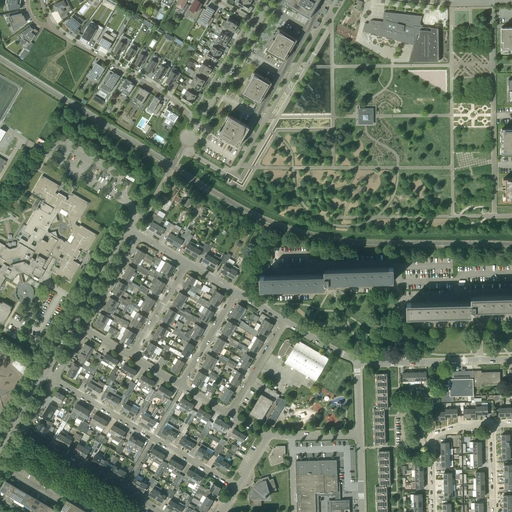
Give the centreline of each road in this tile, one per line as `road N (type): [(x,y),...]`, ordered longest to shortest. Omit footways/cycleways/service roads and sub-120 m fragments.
road 1 (residential): [(123,491),(23,432),(54,380)]
road 2 (residential): [(197,124),(158,90),(56,32)]
road 3 (residential): [(44,375),(129,229)]
road 4 (residential): [(511,359),(356,360)]
road 5 (residential): [(433,511),(434,439),(452,428),(491,424)]
